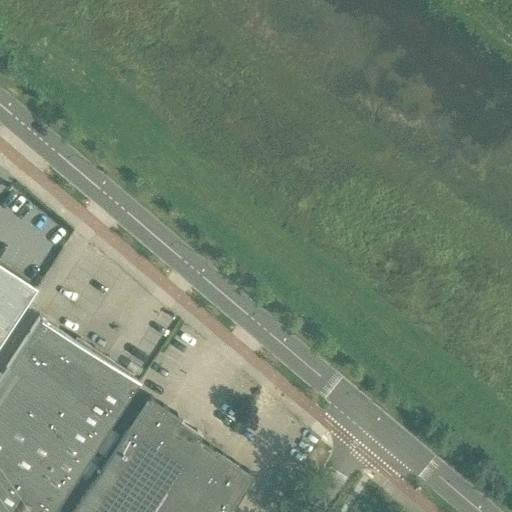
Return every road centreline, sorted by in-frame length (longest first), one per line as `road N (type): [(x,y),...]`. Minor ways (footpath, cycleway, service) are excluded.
road 1 (tertiary): [(367,417),(0,106)]
road 2 (tertiary): [(480,511),(367,417)]
